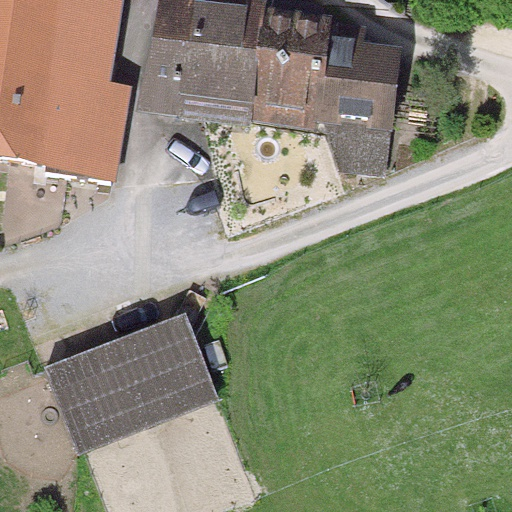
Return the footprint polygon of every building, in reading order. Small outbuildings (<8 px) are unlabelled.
[(0,0),(0,164),(116,181),(131,86),(111,81),(123,0),(0,0)] [(266,0),(158,0),(137,110),(252,126),(252,119),(266,6),(266,0)] [(332,21),(333,15),(266,6),(252,119),(317,133),(319,121),(332,21)] [(391,128),(393,129),(403,45),(366,41),(367,25),(332,21),(319,121),(325,121),(391,128)] [(391,128),(325,121),(324,133),(339,174),(386,177),(391,128)] [(188,313),(47,367),(80,453),(86,450),(215,401),(221,399),(188,313)]
